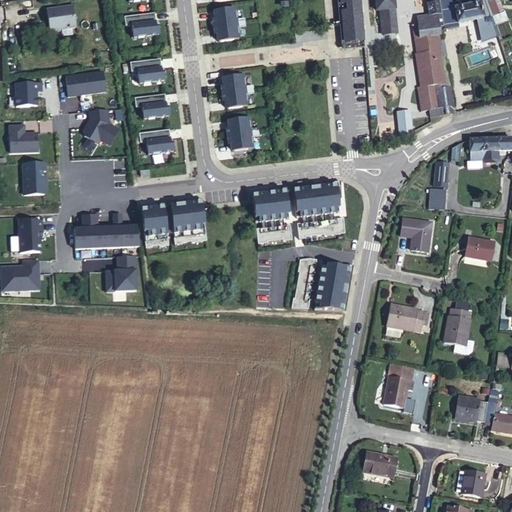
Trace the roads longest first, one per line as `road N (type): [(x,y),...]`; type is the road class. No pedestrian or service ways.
road 1 (tertiary): [(222,178),(204,156),(186,0)]
road 2 (tertiary): [(337,424),(371,246)]
road 3 (residential): [(67,198),(222,178)]
road 4 (tertiary): [(353,168),(222,178)]
